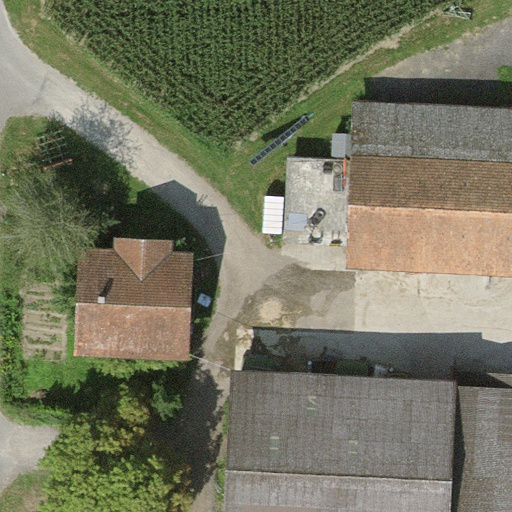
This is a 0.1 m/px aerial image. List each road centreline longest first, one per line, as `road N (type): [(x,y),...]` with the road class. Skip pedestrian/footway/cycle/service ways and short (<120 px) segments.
road 1 (track): [(0,53),(191,201),(288,297),(511,314)]
road 2 (track): [(0,440),(96,441),(147,420),(249,341),(288,297)]
